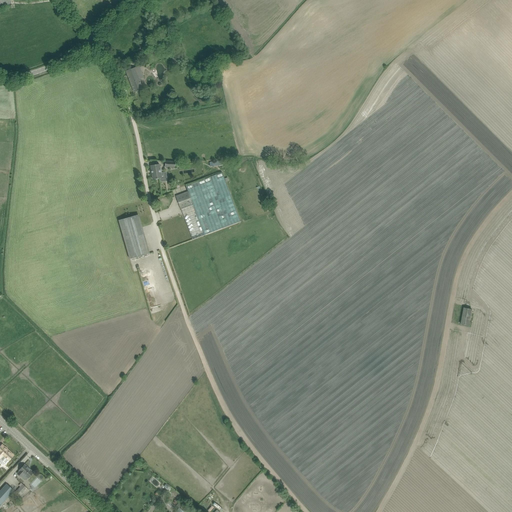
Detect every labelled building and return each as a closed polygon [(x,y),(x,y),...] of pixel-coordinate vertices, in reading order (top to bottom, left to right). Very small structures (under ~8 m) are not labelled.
[(126,71),(134,92),(143,89),(135,68),(126,71)] [(159,164),(155,165),(150,166),(152,179),(155,179),(156,180),(158,179),(161,178),(161,174),(162,173),(161,168),(160,169),(159,164)] [(175,196),(180,209),(181,209),(184,217),(183,218),(183,219),(185,219),(192,239),(240,222),(222,172),(186,186),(188,191),(175,196)] [(138,215),(119,220),(130,259),(149,253),(138,215)] [(464,303),(461,323),(472,325),(476,305),(464,303)] [(14,455),(2,445),(0,446),(0,458),(1,459),(0,459),(0,462),(2,465),(5,464),(8,460),(9,461),(14,455)] [(18,474),(21,477),(21,476),(25,479),(27,479),(28,478),(33,473),(33,472),(32,471),(31,470),(30,470),(24,465),(19,470),(20,471),(18,474)] [(14,491),(7,484),(0,491),(0,505),(2,503),(14,491)] [(20,496),(25,491),(20,487),(16,492),(20,496)]
